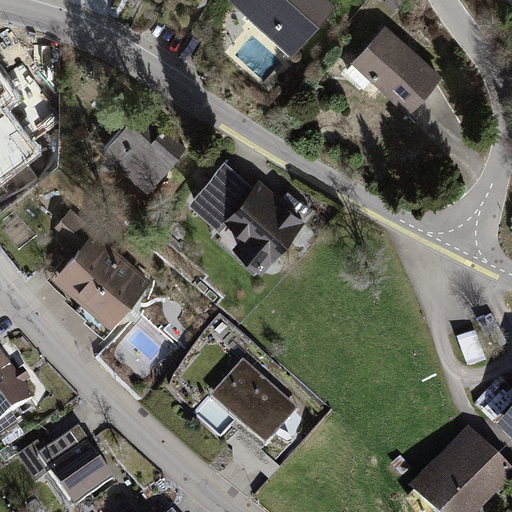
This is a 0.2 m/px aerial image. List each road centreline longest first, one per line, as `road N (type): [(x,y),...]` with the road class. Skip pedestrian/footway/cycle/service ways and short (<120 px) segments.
road 1 (residential): [(460,247),(217,111),(116,43),(0,6)]
road 2 (residential): [(0,275),(151,435),(238,511)]
road 3 (unclassified): [(460,247),(505,140),(495,84),(441,0)]
